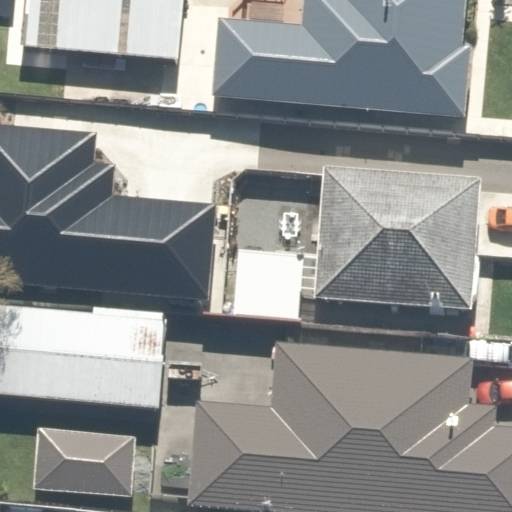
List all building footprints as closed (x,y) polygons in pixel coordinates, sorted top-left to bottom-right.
[(11,0),(9,49),(176,57),(178,0),(11,0)] [(303,58),(298,116),(470,132),(476,58),(465,57),(469,0),(338,0),(338,11),(365,13),(360,64),(303,58)] [(474,318),(484,190),(330,178),(320,305),(474,318)] [(0,297),(0,394),(150,406),(157,309),(0,297)] [(511,511),(511,437),(496,436),(497,415),(472,413),(475,363),(275,348),(271,410),(196,404),(187,511),(511,511)]
